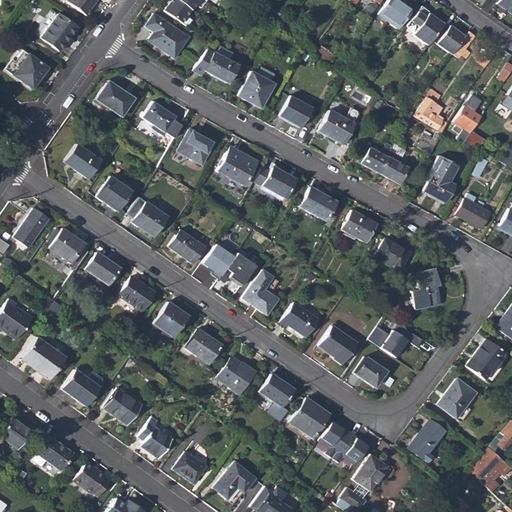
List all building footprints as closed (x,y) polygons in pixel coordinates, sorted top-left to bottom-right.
[(65,0),(65,1),(84,15),(95,0),(65,0)] [(190,10),(176,0),(164,0),(164,1),(168,4),(162,11),(185,27),(186,27),(191,20),(185,16),(190,10)] [(205,1),(203,0),(176,0),(190,10),(194,4),(200,8),(205,1)] [(235,0),(223,0),(218,7),(229,14),(238,2),(235,0)] [(399,0),(386,0),(376,15),(378,16),(375,20),(383,26),(386,21),(396,28),(408,10),(401,5),(403,3),(399,0)] [(511,0),(497,0),(495,3),(502,7),(507,12),(511,15),(511,0)] [(261,17),(272,25),(279,14),(269,6),(261,17)] [(499,11),(505,16),(507,12),(502,7),(499,11)] [(430,40),(443,22),(428,12),(425,16),(417,9),(406,25),(414,31),(413,33),(427,44),(430,40)] [(152,12),(143,26),(152,32),(146,40),(172,58),(187,36),(152,12)] [(56,13),(39,37),(58,51),(75,27),(56,13)] [(287,21),(283,27),(291,33),(295,27),(287,21)] [(443,22),(430,40),(450,54),(451,53),(464,36),(443,21),(443,22)] [(199,34),(209,40),(213,34),(203,28),(199,34)] [(473,36),(467,31),(464,36),(451,53),(457,58),(459,54),(464,58),(469,52),(464,48),(473,36)] [(212,52),(202,70),(226,83),(235,65),(228,61),(232,53),(218,45),(214,53),(212,52)] [(320,45),(315,51),(331,63),(336,57),(320,45)] [(22,50),(6,72),(30,89),(46,67),(22,50)] [(479,54),(475,60),(484,67),(488,61),(479,54)] [(511,66),(506,63),(498,74),(501,76),(505,78),(511,67),(511,66)] [(249,71),(236,95),(259,108),(272,84),(269,82),(259,77),(249,71)] [(259,77),(269,82),(272,77),(262,71),(259,77)] [(104,83),(116,90),(117,88),(106,81),(104,83)] [(104,83),(93,99),(119,117),(132,98),(117,88),(116,90),(104,83)] [(511,84),(505,94),(506,95),(500,103),(506,108),(511,99),(511,84)] [(425,96),(433,102),(438,95),(427,87),(421,94),(425,96)] [(287,95),(276,115),(298,127),(309,108),(287,95)] [(433,102),(425,96),(411,116),(439,131),(444,123),(441,121),(434,116),(436,114),(441,108),(433,102)] [(375,98),(370,107),(378,111),(382,102),(375,98)] [(455,125),(452,129),(458,133),(455,139),(461,142),(462,141),(469,130),(482,111),(466,100),(451,122),(455,125)] [(151,102),(140,117),(147,122),(143,127),(159,137),(173,116),(151,102)] [(327,110),(316,131),(340,144),(351,123),(327,110)] [(444,123),(439,131),(440,132),(446,134),(450,127),(444,123)] [(187,129),(175,151),(199,164),(211,142),(187,129)] [(462,141),(477,148),(482,139),(469,130),(462,141)] [(424,140),(433,145),(437,137),(428,133),(424,140)] [(164,139),(160,145),(166,148),(170,141),(164,139)] [(423,142),(420,148),(429,153),(432,147),(423,142)] [(73,167),(72,169),(85,179),(98,161),(74,143),(62,159),(73,167)] [(359,152),(354,160),(376,172),(391,146),(385,143),(379,153),(367,147),(365,152),(363,155),(359,152)] [(391,146),(376,172),(396,183),(405,167),(401,165),(404,160),(400,157),(404,150),(397,147),(398,146),(392,143),(391,146)] [(511,145),(509,143),(497,160),(511,168),(511,159),(510,158),(511,155),(511,145)] [(225,151),(237,157),(240,153),(227,146),(225,151)] [(225,151),(214,170),(225,176),(227,173),(242,182),(254,161),(240,153),(237,157),(225,151)] [(437,155),(428,172),(430,174),(426,182),(421,191),(443,203),(453,184),(447,181),(456,166),(437,155)] [(480,158),(471,174),(477,178),(486,161),(480,158)] [(61,161),(72,169),(73,167),(62,159),(61,161)] [(267,171),(275,174),(277,170),(270,166),(267,171)] [(267,171),(259,186),(282,198),(293,178),(277,170),(275,174),(267,171)] [(225,176),(241,185),(242,182),(227,173),(225,176)] [(108,176),(93,196),(115,211),(129,190),(108,176)] [(307,187),(297,206),(323,221),(334,201),(307,187)] [(466,192),(463,197),(454,215),(478,229),(488,211),(481,207),(483,203),(478,200),(476,204),(471,202),(474,197),(466,192)] [(143,201),(130,222),(138,227),(139,225),(152,234),(164,216),(143,201)] [(31,208),(12,236),(27,247),(43,225),(46,220),(47,219),(31,208)] [(511,211),(507,208),(497,226),(507,231),(506,234),(511,236),(511,211)] [(350,210),(339,229),(363,242),(373,223),(350,210)] [(138,227),(151,236),(152,234),(139,225),(138,227)] [(496,228),(506,234),(507,231),(497,226),(496,228)] [(58,230),(73,240),(74,238),(60,228),(58,230)] [(178,229),(166,247),(190,264),(202,246),(178,229)] [(68,263),(82,243),(74,238),(73,240),(58,230),(48,245),(62,254),(59,257),(68,263)] [(382,238),(371,257),(397,271),(408,252),(382,238)] [(233,256),(213,243),(200,264),(220,275),(225,268),(233,256)] [(46,248),(59,257),(62,254),(48,245),(46,248)] [(94,252),(83,269),(105,285),(115,271),(109,266),(110,263),(94,252)] [(235,252),(233,256),(225,268),(229,271),(226,278),(240,286),(256,266),(235,252)] [(2,263),(13,271),(17,265),(7,257),(2,263)] [(438,304),(434,286),(437,285),(433,269),(412,273),(416,289),(409,290),(412,309),(438,304)] [(254,278),(258,280),(263,272),(259,270),(254,278)] [(254,278),(239,298),(264,315),(276,298),(268,293),(276,281),(263,272),(258,280),(254,278)] [(304,278),(310,282),(314,276),(308,272),(304,278)] [(11,278),(17,282),(20,277),(15,273),(11,278)] [(129,276),(117,295),(139,310),(152,292),(129,276)] [(7,298),(0,307),(0,329),(14,339),(30,317),(13,305),(15,303),(7,298)] [(511,300),(493,326),(511,340),(511,300)] [(171,337),(186,315),(178,310),(177,312),(171,308),(173,306),(166,301),(151,323),(171,337)] [(290,302),(276,323),(284,329),(286,326),(304,338),(316,319),(290,302)] [(417,348),(423,339),(397,321),(388,335),(376,327),(367,339),(395,358),(406,341),(417,348)] [(330,325),(316,345),(331,357),(330,358),(340,365),(355,343),(330,325)] [(196,329),(183,347),(206,363),(219,344),(196,329)] [(35,337),(20,357),(33,366),(31,368),(47,379),(63,357),(35,337)] [(484,339),(463,366),(483,380),(503,353),(484,339)] [(363,356),(352,373),(373,387),(384,371),(363,356)] [(228,357),(215,377),(229,387),(228,388),(236,394),(252,370),(239,361),(238,364),(228,357)] [(73,368),(59,388),(76,400),(77,399),(84,404),(97,386),(101,381),(100,378),(91,371),(86,378),(73,368)] [(270,373),(257,391),(279,406),(291,388),(270,373)] [(454,378),(435,404),(453,418),(473,392),(454,378)] [(115,387),(101,407),(125,425),(139,404),(115,387)] [(316,406),(304,398),(286,422),(309,438),(325,414),(315,407),(316,406)] [(453,418),(458,421),(468,408),(463,405),(453,418)] [(0,429),(0,437),(15,449),(28,431),(9,417),(0,429)] [(149,417),(136,436),(142,440),(140,444),(144,447),(143,449),(156,458),(170,439),(152,427),(156,421),(149,417)] [(511,422),(507,419),(485,447),(490,452),(495,446),(501,451),(511,439),(511,422)] [(427,420),(406,448),(426,463),(430,456),(426,452),(442,431),(427,420)] [(284,426),(306,442),(309,438),(286,422),(284,426)] [(337,423),(325,441),(348,457),(360,439),(337,423)] [(44,460),(59,470),(72,453),(48,436),(35,453),(31,459),(40,466),(44,460)] [(481,452),(467,471),(490,492),(496,484),(489,478),(496,471),(499,474),(507,466),(490,452),(485,447),(481,452)] [(191,483),(204,466),(183,451),(170,468),(191,483)] [(368,454),(351,479),(357,483),(367,489),(375,478),(379,481),(390,466),(376,457),(375,459),(368,454)] [(233,461),(211,487),(225,498),(234,487),(241,492),(253,478),(233,461)] [(84,462),(71,481),(89,494),(90,493),(96,497),(108,481),(102,476),(103,475),(84,462)] [(446,479),(450,482),(456,475),(452,471),(446,479)] [(345,487),(338,498),(339,498),(335,504),(345,511),(353,511),(355,509),(356,510),(363,500),(361,498),(367,489),(357,483),(351,492),(345,487)] [(436,511),(435,511),(434,511),(472,511),(451,491),(443,501),(448,504),(440,511),(436,511)] [(115,496),(124,502),(125,500),(117,493),(115,496)] [(267,493),(254,511),(255,511),(286,511),(289,509),(267,493)] [(115,496),(103,511),(140,511),(141,511),(125,500),(124,502),(115,496)] [(497,511),(511,511),(511,509),(504,503),(497,511)]
